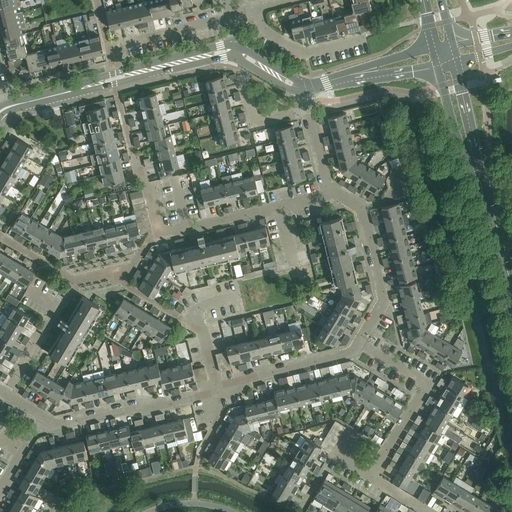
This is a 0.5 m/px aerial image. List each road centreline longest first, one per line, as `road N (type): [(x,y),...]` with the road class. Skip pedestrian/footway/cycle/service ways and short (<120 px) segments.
road 1 (tertiary): [(234,43),(2,108)]
road 2 (tertiary): [(2,108),(232,55)]
road 3 (secondary): [(435,64),(506,287)]
road 4 (secondary): [(506,287),(454,61)]
road 5 (residential): [(372,477),(428,384),(358,342)]
road 6 (residential): [(216,387),(138,412),(124,408),(57,425),(43,418)]
road 7 (residential): [(358,342),(383,302),(360,207),(331,188)]
road 8 (unclassified): [(161,234),(331,188)]
road 9 (residential): [(358,342),(345,355),(216,387)]
road 10 (tertiary): [(300,91),(435,64)]
road 11 (tertiary): [(431,47),(302,82)]
road 12 (unclassified): [(216,387),(190,308),(234,297)]
road 13 (unclassified): [(361,40),(305,54),(262,28),(258,9)]
road 14 (unclassified): [(107,48),(230,16)]
